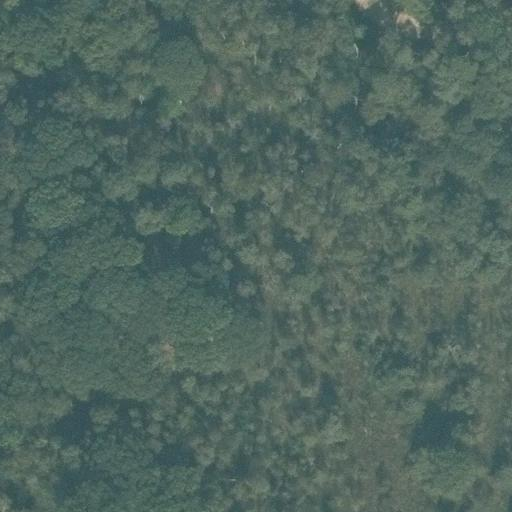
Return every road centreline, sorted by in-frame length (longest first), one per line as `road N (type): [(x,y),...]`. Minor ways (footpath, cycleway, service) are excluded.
road 1 (track): [(368,0),(418,30),(511,31)]
road 2 (track): [(0,45),(125,0)]
